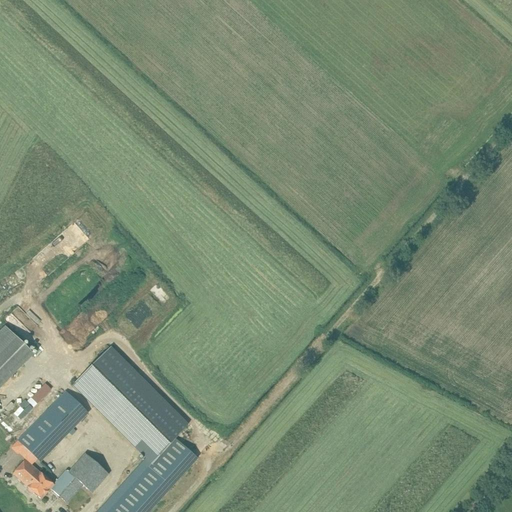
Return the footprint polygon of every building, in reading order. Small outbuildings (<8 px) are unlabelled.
[(5,327),(0,331),(0,389),(33,355),(5,327)] [(149,511),(151,511),(197,459),(175,439),(188,424),(110,347),(73,385),(87,398),(131,443),(152,464),(129,490),(108,511),(149,511)] [(17,442),(39,463),(88,413),(66,392),(17,442)] [(14,401),(3,413),(15,425),(33,406),(25,398),(19,405),(14,401)] [(54,485),(50,489),(60,497),(76,479),(82,485),(92,493),(108,475),(85,454),(69,473),(66,471),(53,485),(54,485)] [(25,460),(13,474),(41,500),(50,489),(54,485),(53,485),(39,473),(32,467),(25,460)]
